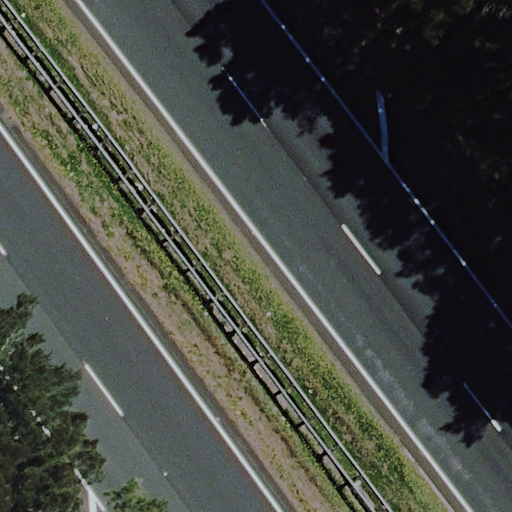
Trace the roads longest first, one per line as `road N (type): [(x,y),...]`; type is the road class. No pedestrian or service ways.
road 1 (motorway): [(174,0),(511,446)]
road 2 (motorway): [(183,511),(0,260)]
